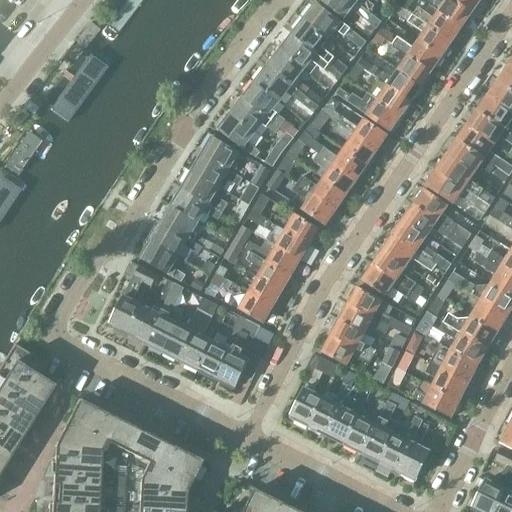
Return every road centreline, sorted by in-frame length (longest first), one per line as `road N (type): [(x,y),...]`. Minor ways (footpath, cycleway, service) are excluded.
road 1 (residential): [(247,439),(320,288),(511,9)]
road 2 (residential): [(82,355),(54,331),(56,313),(77,277),(126,236),(191,108),(281,0)]
road 3 (residential): [(247,439),(82,355)]
road 4 (residential): [(82,355),(15,511)]
road 5 (residential): [(436,511),(511,368)]
road 6 (residential): [(388,511),(247,439)]
road 7 (residential): [(0,113),(89,0)]
